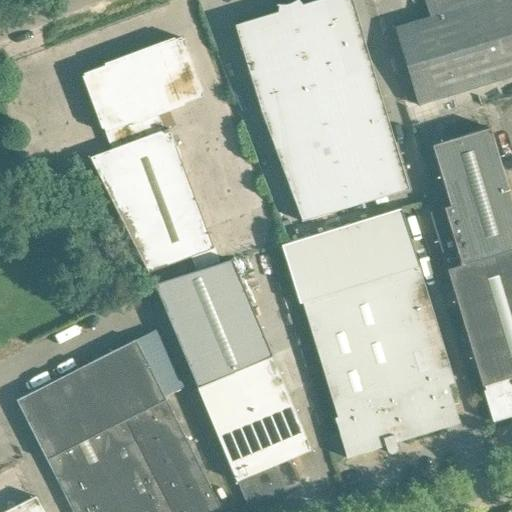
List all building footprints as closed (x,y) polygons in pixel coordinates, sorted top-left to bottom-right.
[(235,25),(260,111),(302,222),(408,190),(351,0),(318,0),(303,5),(298,0),(297,0),(296,0),(295,1),(293,2),(291,3),(288,4),(286,5),(283,5),(281,5),(279,5),(276,5),(276,6),(278,6),(278,12),(235,25)] [(417,105),(511,76),(511,0),(424,0),(429,17),(394,28),(417,105)] [(111,150),(88,158),(81,162),(90,179),(95,177),(146,273),(189,257),(195,273),(218,263),(212,249),(168,128),(162,131),(155,113),(202,96),(180,37),(83,74),(111,150)] [(429,212),(493,422),(511,416),(511,202),(489,128),(431,147),(450,206),(429,212)] [(299,303),(302,302),(338,418),(335,419),(346,456),(384,444),(386,450),(387,451),(388,452),(389,453),(390,453),(391,454),(393,454),(394,453),(396,452),(396,451),(397,450),(397,449),(397,448),(397,447),(395,440),(459,423),(448,385),(454,383),(418,267),(401,208),(281,245),(299,303)] [(290,459),(311,450),(230,260),(154,288),(236,481),(237,481),(248,507),(301,484),(290,459)] [(223,511),(136,340),(76,370),(16,400),(72,511),(223,511)] [(43,511),(36,496),(3,511),(43,511)]
